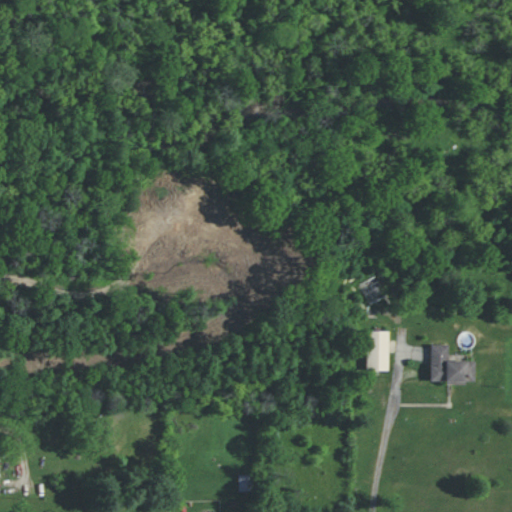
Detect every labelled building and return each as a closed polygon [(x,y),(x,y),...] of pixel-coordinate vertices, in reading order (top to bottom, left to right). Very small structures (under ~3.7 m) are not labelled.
[(217,198),(203,189),(183,219),(198,228),(217,198)] [(384,296),(374,275),(358,283),(368,304),(384,296)] [(387,331),(366,331),(367,371),(388,370),(387,331)] [(474,361),(447,360),(447,344),(429,343),(429,381),(474,382),(474,361)] [(238,491),(252,490),(251,474),(238,474),(238,491)]
